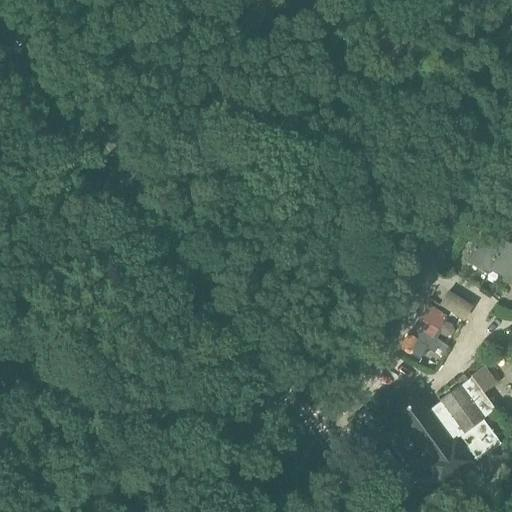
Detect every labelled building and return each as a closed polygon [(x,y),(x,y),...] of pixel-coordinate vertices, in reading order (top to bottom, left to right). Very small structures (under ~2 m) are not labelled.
[(488,275),(490,271),(505,241),(490,233),(486,240),(478,236),(464,262),(488,275)] [(509,281),(511,277),(511,275),(511,240),(510,243),(505,241),(490,271),(509,281)] [(427,303),(414,325),(433,338),(445,316),(427,303)] [(440,342),(433,338),(414,325),(398,348),(419,360),(425,348),(434,353),(440,342)] [(471,378),(459,386),(482,419),(494,410),(471,378)] [(379,408),(396,432),(384,441),(408,474),(420,465),(437,488),(497,444),(458,390),(428,412),(409,386),(379,408)]
